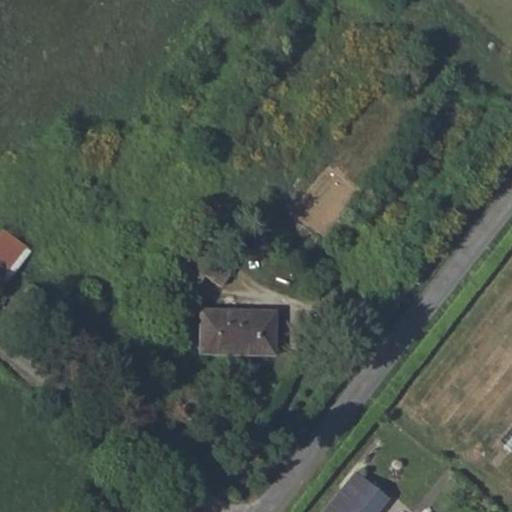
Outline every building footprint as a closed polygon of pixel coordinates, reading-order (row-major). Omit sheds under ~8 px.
[(0,231),(0,278),(32,236),(20,227),(11,238),(1,230),(0,231)] [(207,269),(189,294),(210,309),(228,284),(207,269)] [(292,357),(291,312),(219,314),(220,359),(292,357)] [(156,488),(126,467),(111,487),(141,508),(156,488)] [(379,511),(389,500),(357,473),(324,511),(379,511)]
